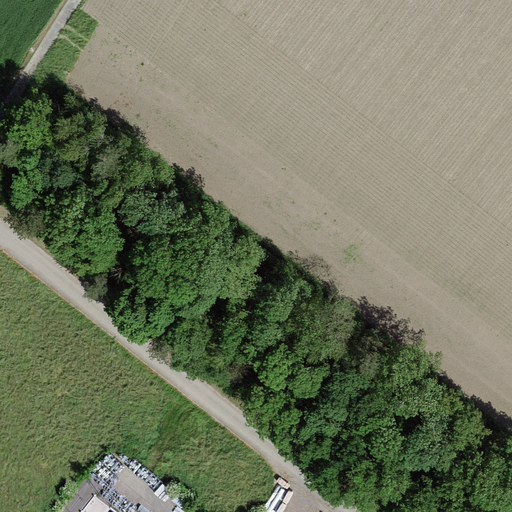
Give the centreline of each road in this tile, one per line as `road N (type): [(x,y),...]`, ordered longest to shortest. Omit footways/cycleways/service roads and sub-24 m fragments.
road 1 (track): [(365,511),(0,230)]
road 2 (track): [(0,114),(72,0)]
